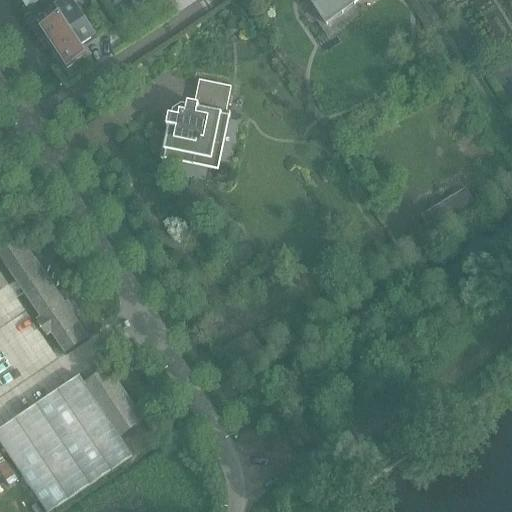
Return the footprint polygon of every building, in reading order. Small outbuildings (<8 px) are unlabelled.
[(97,38),(71,0),(67,0),(55,8),(60,16),(40,30),(68,70),(88,57),(82,48),(97,38)] [(309,0),(325,24),(360,0),(309,0)] [(218,158),(226,118),(230,119),(231,115),(227,114),(232,89),(200,83),(195,107),(189,106),(186,117),(180,121),(170,119),(161,161),(165,161),(166,157),(206,166),(218,158)] [(435,239),(479,212),(466,191),(422,218),(435,239)] [(62,306),(19,242),(0,255),(0,259),(41,320),(36,323),(45,336),(50,333),(64,354),(85,339),(72,319),(63,305),(62,306)] [(264,354),(251,333),(223,351),(235,371),(264,354)] [(106,371),(85,385),(120,437),(141,422),(106,371)] [(78,378),(0,430),(0,447),(43,511),(52,511),(132,458),(78,378)]
